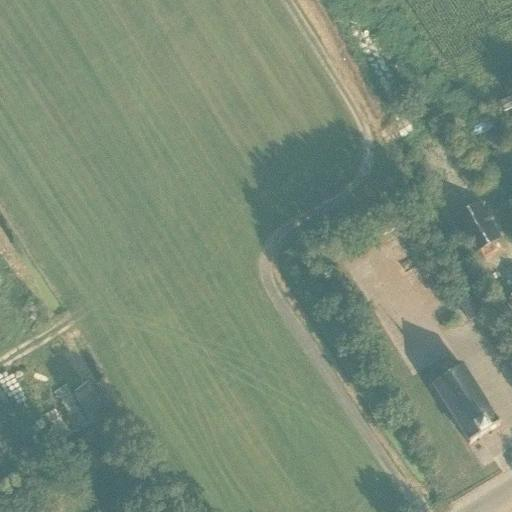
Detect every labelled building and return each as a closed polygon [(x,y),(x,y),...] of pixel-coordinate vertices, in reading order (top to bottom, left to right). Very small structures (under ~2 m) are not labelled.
[(447,186),(464,176),(433,126),(416,137),(447,186)] [(454,219),(474,253),(499,238),(478,204),(454,219)] [(479,316),(469,300),(460,305),(470,322),(479,316)] [(469,445),(500,426),(463,367),(448,364),(436,371),(432,386),(469,445)] [(251,381),(257,393),(277,382),(271,371),(251,381)]
